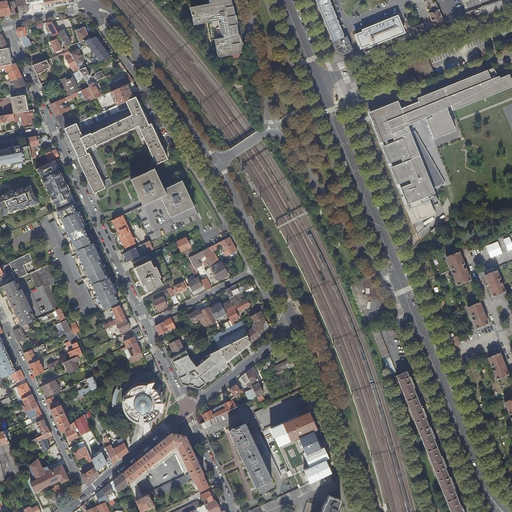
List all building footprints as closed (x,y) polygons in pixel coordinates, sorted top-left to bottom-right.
[(16,0),(19,13),(28,11),(24,0),(22,0),(20,0),(19,0),(16,0)] [(32,0),(35,10),(45,8),(42,0),(32,0)] [(233,4),(231,0),(217,0),(218,2),(191,7),(192,16),(193,15),(195,24),(198,23),(198,24),(207,22),(211,40),(215,39),(217,47),(218,47),(220,56),(224,55),(224,56),(243,52),(241,44),(240,44),(239,43),(241,42),(237,24),(236,20),(235,15),(233,6),(232,6),(231,4),(233,4)] [(345,42),(346,42),(346,41),(345,41),(328,0),(316,0),(336,52),(344,55),(349,53),(345,42)] [(429,14),(437,32),(445,29),(433,0),(424,0),(425,1),(427,1),(432,13),(429,14)] [(508,0),(506,0),(466,13),(469,21),(511,6),(511,5),(510,1),(508,0)] [(0,16),(2,16),(11,14),(8,3),(7,1),(0,2),(0,16)] [(402,22),(400,23),(397,16),(363,30),(364,32),(356,35),(361,48),(369,45),(369,47),(404,33),(401,26),(403,26),(402,22)] [(59,34),(52,21),(45,22),(47,26),(46,26),(46,27),(48,32),(50,31),(53,36),(59,34)] [(19,37),(24,47),(31,45),(28,38),(27,38),(23,40),(22,37),(26,36),(25,26),(18,27),(16,31),(19,37)] [(424,26),(414,30),(417,38),(427,35),(424,26)] [(84,40),(89,39),(87,33),(85,34),(83,28),(75,30),(79,42),(84,40)] [(66,47),(71,45),(63,30),(58,32),(61,37),(60,37),(66,47)] [(89,39),(84,40),(98,61),(110,56),(96,36),(89,39)] [(54,52),(61,49),(59,45),(60,45),(60,43),(58,43),(57,38),(50,41),(54,52)] [(7,48),(2,49),(0,49),(0,66),(15,63),(12,58),(10,59),(7,48)] [(80,70),(84,68),(81,62),(83,61),(78,50),(69,53),(79,70),(80,70)] [(79,70),(69,53),(68,51),(64,53),(63,53),(73,72),(71,73),(72,73),(79,70)] [(51,60),(52,63),(54,63),(53,61),(59,58),(58,55),(50,58),(51,60)] [(38,58),(30,61),(35,71),(37,74),(45,71),(44,70),(53,65),(52,63),(51,60),(50,58),(40,62),(38,58)] [(423,61),(406,68),(412,83),(434,74),(430,65),(425,67),(423,61)] [(19,71),(15,63),(0,66),(0,69),(2,70),(2,69),(5,68),(5,72),(9,71),(11,80),(22,78),(19,71)] [(124,68),(121,63),(115,65),(118,71),(124,68)] [(89,74),(85,67),(84,68),(80,70),(84,77),(85,79),(88,77),(90,77),(91,76),(91,75),(90,74),(89,74)] [(494,67),(488,70),(492,79),(498,76),(494,67)] [(84,77),(80,70),(79,70),(72,73),(70,74),(72,78),(67,80),(65,76),(60,79),(64,86),(65,86),(66,88),(65,88),(67,93),(70,92),(71,95),(77,92),(79,91),(75,81),(84,77)] [(95,75),(85,80),(88,84),(93,82),(105,77),(102,71),(95,74),(95,75)] [(418,101),(419,103),(402,110),(386,117),(385,116),(374,121),(374,120),(372,121),(370,121),(408,212),(411,211),(415,221),(432,214),(425,196),(423,191),(433,187),(444,183),(415,133),(411,135),(407,125),(424,116),(433,139),(452,131),(451,131),(455,129),(448,113),(447,113),(445,106),(450,104),(452,110),(511,85),(511,81),(509,74),(500,78),(499,76),(498,76),(492,79),(490,79),(486,71),(418,98),(419,101),(418,101)] [(134,81),(131,78),(129,78),(128,76),(112,84),(115,89),(132,82),(134,81)] [(25,85),(22,78),(11,80),(10,80),(10,84),(11,84),(11,86),(13,85),(12,83),(14,84),(15,88),(17,88),(17,90),(12,91),(13,96),(25,94),(29,93),(27,88),(22,89),(21,87),(26,86),(25,85)] [(93,82),(88,84),(89,87),(95,97),(95,98),(100,96),(98,92),(95,86),(93,82)] [(128,92),(131,91),(136,88),(132,82),(115,89),(112,91),(118,105),(135,98),(132,93),(129,95),(128,92)] [(90,100),(95,97),(89,87),(81,91),(84,98),(89,96),(90,100)] [(79,95),(77,92),(71,95),(50,104),(53,109),(56,116),(65,112),(71,109),(70,106),(64,109),(61,103),(79,95)] [(25,94),(13,96),(11,97),(14,113),(27,111),(25,94)] [(155,131),(151,123),(148,125),(136,97),(135,98),(118,105),(102,112),(90,117),(65,128),(77,156),(78,158),(78,159),(78,160),(94,193),(97,192),(105,188),(102,182),(103,181),(102,178),(101,178),(94,163),(94,162),(93,159),(92,159),(89,153),(87,154),(86,152),(85,149),(96,144),(96,145),(138,125),(156,164),(168,159),(164,151),(165,150),(164,150),(155,132),(156,132),(155,131)] [(386,117),(402,110),(399,102),(369,113),(372,121),(374,120),(374,121),(385,116),(386,117)] [(32,110),(27,111),(14,113),(15,120),(16,124),(19,123),(19,121),(18,114),(21,114),(23,125),(32,123),(31,115),(33,115),(32,110)] [(60,123),(62,129),(65,128),(90,117),(88,114),(79,118),(79,117),(73,119),(73,118),(70,120),(70,121),(66,122),(63,115),(66,113),(65,112),(56,116),(60,123)] [(15,120),(14,113),(4,115),(6,122),(5,122),(6,126),(8,125),(7,121),(15,120)] [(36,136),(28,138),(29,143),(32,159),(36,157),(36,156),(38,155),(37,151),(35,152),(35,149),(34,145),(38,144),(36,136)] [(22,144),(21,145),(25,165),(33,164),(32,159),(29,143),(22,144)] [(21,145),(11,147),(15,169),(24,167),(24,166),(25,165),(21,145)] [(11,147),(1,149),(5,169),(12,168),(13,169),(15,169),(11,147)] [(55,149),(48,152),(45,153),(48,159),(38,164),(40,168),(54,161),(52,159),(58,156),(58,155),(55,149)] [(54,161),(40,168),(38,169),(42,178),(44,183),(45,185),(47,184),(48,187),(51,194),(52,196),(51,197),(54,204),(55,203),(58,210),(72,203),(74,202),(73,199),(71,199),(70,196),(71,196),(68,189),(66,190),(65,188),(66,185),(65,183),(62,184),(61,181),(62,180),(61,176),(58,171),(56,166),(54,161)] [(170,217),(188,209),(194,206),(184,185),(182,180),(164,188),(155,168),(131,179),(143,205),(161,197),(166,207),(170,217)] [(106,188),(112,185),(109,178),(103,181),(106,188)] [(36,202),(34,197),(30,187),(27,189),(26,187),(17,191),(16,192),(16,193),(15,193),(14,192),(13,192),(12,193),(10,195),(9,193),(7,195),(6,194),(0,196),(0,206),(1,210),(3,213),(8,211),(10,210),(10,212),(15,209),(16,210),(26,206),(27,206),(32,204),(36,202)] [(425,196),(435,193),(433,187),(423,191),(425,196)] [(439,202),(435,194),(431,196),(434,204),(439,202)] [(76,212),(72,203),(58,210),(52,213),(55,220),(50,223),(61,248),(67,245),(70,252),(65,255),(76,280),(82,277),(84,283),(79,285),(90,310),(96,307),(97,309),(94,310),(95,313),(118,302),(114,293),(117,292),(109,277),(107,278),(99,260),(101,259),(93,243),(91,244),(83,227),(84,226),(82,221),(80,216),(78,211),(76,212)] [(133,238),(123,215),(112,220),(125,248),(136,243),(134,239),(135,239),(134,237),(133,238)] [(182,251),(192,246),(194,245),(191,239),(187,241),(186,237),(177,241),(181,251),(182,251)] [(233,244),(229,237),(213,245),(211,246),(213,251),(215,250),(220,247),(220,249),(222,253),(224,252),(226,256),(237,250),(233,244)] [(147,251),(147,252),(154,249),(150,243),(149,240),(145,242),(148,250),(147,251)] [(186,259),(189,257),(196,254),(192,246),(182,251),(186,259)] [(213,251),(211,246),(207,248),(202,251),(204,255),(211,267),(220,263),(213,251)] [(124,253),(127,261),(139,256),(135,247),(124,253)] [(170,285),(171,287),(174,286),(184,281),(176,264),(173,258),(169,251),(163,247),(149,254),(152,260),(135,268),(147,293),(169,283),(170,285)] [(204,255),(202,251),(196,254),(189,257),(193,264),(195,269),(202,265),(198,259),(204,255)] [(16,280),(17,279),(28,274),(24,265),(33,261),(29,253),(12,261),(9,263),(14,272),(12,273),(16,280)] [(453,274),(458,286),(471,281),(471,280),(466,269),(464,270),(462,265),(464,265),(459,253),(446,258),(451,270),(453,269),(455,273),(453,274)] [(221,262),(220,263),(211,267),(218,280),(228,275),(221,262)] [(204,285),(200,279),(195,269),(193,264),(190,265),(197,278),(194,280),(193,278),(191,279),(192,280),(188,282),(189,286),(187,287),(188,287),(190,292),(202,286),(204,285)] [(43,286),(55,311),(56,310),(61,308),(50,285),(57,282),(49,265),(37,270),(30,273),(37,288),(43,286)] [(497,271),(485,276),(493,297),(505,292),(502,284),(500,284),(498,280),(500,279),(497,271)] [(206,291),(211,288),(206,278),(202,280),(201,278),(200,279),(204,285),(206,291)] [(12,325),(14,330),(28,324),(36,320),(17,279),(16,280),(0,287),(0,302),(1,304),(3,305),(2,307),(4,308),(8,307),(9,309),(6,311),(5,313),(5,314),(8,315),(7,317),(8,319),(9,321),(11,322),(10,324),(11,326),(12,325)] [(172,290),(174,294),(188,287),(187,287),(184,281),(174,286),(175,288),(172,290)] [(229,308),(233,306),(233,305),(237,303),(234,296),(240,293),(238,289),(238,288),(231,292),(229,288),(225,290),(229,298),(230,300),(225,303),(220,293),(216,295),(225,310),(229,308)] [(158,310),(167,306),(162,296),(153,301),(158,310)] [(206,308),(200,312),(207,325),(216,320),(213,314),(205,300),(202,302),(204,304),(206,308)] [(250,305),(247,301),(242,303),(241,302),(234,305),(233,306),(229,308),(225,310),(226,312),(227,315),(228,316),(231,322),(239,318),(234,308),(237,307),(239,311),(250,305)] [(476,329),(488,324),(479,304),(468,308),(471,316),(473,316),(475,320),(473,321),(476,329)] [(106,329),(116,324),(126,319),(120,305),(112,309),(116,319),(104,325),(106,329)] [(261,311),(265,309),(263,305),(251,311),(253,315),(261,311)] [(217,322),(228,316),(227,315),(226,315),(223,309),(222,309),(220,306),(213,310),(215,313),(213,314),(216,320),(217,322)] [(62,322),(66,319),(61,308),(56,310),(62,322)] [(199,309),(188,315),(192,323),(199,319),(203,327),(207,325),(200,312),(199,309)] [(268,324),(261,311),(253,315),(250,316),(251,317),(254,322),(253,322),(252,327),(253,328),(247,332),(248,335),(250,344),(266,331),(268,324)] [(172,321),(171,318),(170,318),(167,320),(155,326),(159,334),(159,335),(165,332),(166,333),(167,334),(171,332),(172,330),(171,329),(170,326),(174,324),(172,321)] [(72,330),(69,325),(66,319),(62,322),(61,322),(64,328),(60,330),(58,331),(60,336),(66,333),(72,330)] [(131,329),(126,319),(116,324),(121,333),(131,329)] [(243,320),(235,324),(233,326),(229,328),(222,331),(213,336),(216,342),(245,327),(243,320)] [(80,331),(76,322),(69,325),(72,330),(74,334),(77,332),(80,331)] [(16,337),(19,342),(21,341),(26,338),(23,331),(30,328),(28,324),(14,330),(13,331),(16,337)] [(396,374),(378,327),(371,330),(390,376),(396,374)] [(66,333),(71,345),(72,345),(77,342),(74,334),(72,330),(66,333)] [(227,363),(250,344),(248,335),(220,349),(221,352),(227,363)] [(137,342),(138,341),(137,339),(136,340),(134,336),(124,341),(125,344),(122,346),(123,348),(124,348),(137,342)] [(167,340),(174,356),(185,350),(182,346),(183,345),(182,341),(181,342),(179,339),(176,340),(174,337),(167,340)] [(83,354),(83,353),(77,342),(72,345),(74,349),(69,352),(72,359),(78,356),(83,354)] [(137,342),(124,348),(125,350),(128,348),(132,358),(129,359),(131,363),(144,357),(137,342)] [(27,359),(28,362),(36,358),(34,354),(46,348),(43,344),(24,353),(27,359)] [(1,348),(0,348),(0,377),(0,378),(1,378),(2,378),(7,375),(16,371),(4,346),(1,348)] [(185,350),(174,356),(180,367),(192,361),(189,355),(187,356),(185,350)] [(227,363),(221,352),(217,354),(219,357),(211,362),(208,363),(213,373),(224,367),(224,366),(228,364),(227,363)] [(508,375),(500,354),(488,359),(492,367),(494,366),(496,370),(493,371),(497,380),(508,375)] [(64,362),(70,373),(79,369),(76,362),(79,360),(78,356),(72,359),(64,362)] [(32,371),(35,376),(44,372),(39,360),(29,365),(32,371)] [(48,365),(49,369),(60,364),(58,360),(48,365)] [(281,372),(295,366),(293,361),(279,367),(281,372)] [(252,386),(258,383),(257,380),(259,380),(253,367),(246,373),(250,381),(250,382),(252,386)] [(177,373),(180,379),(187,375),(183,368),(176,371),(177,373)] [(17,382),(25,379),(23,376),(20,369),(16,371),(7,375),(10,381),(15,379),(17,382)] [(248,402),(257,398),(252,386),(250,382),(250,381),(246,373),(240,378),(245,384),(246,383),(249,390),(245,392),(249,400),(248,400),(248,402)] [(461,511),(461,510),(462,510),(453,487),(452,488),(451,485),(453,483),(451,478),(449,478),(446,470),(448,469),(445,462),(443,463),(441,460),(442,460),(433,437),(432,437),(430,435),(433,433),(431,428),(430,429),(426,421),(428,420),(425,413),(423,414),(421,411),(423,411),(413,388),(412,389),(411,386),(414,384),(411,377),(409,378),(408,376),(407,373),(398,377),(414,418),(451,511),(461,511)] [(99,388),(93,376),(91,377),(87,379),(91,387),(78,393),(79,397),(88,392),(99,388)] [(42,386),(48,398),(61,391),(55,380),(42,386)] [(22,399),(32,394),(30,390),(30,389),(26,382),(16,387),(22,399)] [(151,389),(155,382),(152,383),(150,384),(149,384),(148,385),(146,385),(144,385),(141,385),(138,385),(135,386),(133,388),(130,390),(128,392),(126,395),(125,398),(125,400),(124,404),(125,407),(125,409),(126,412),(128,415),(130,417),(131,418),(133,419),(136,421),(139,422),(139,423),(140,424),(144,428),(144,421),(145,422),(146,422),(148,422),(149,421),(151,430),(152,430),(151,427),(153,420),(155,423),(157,417),(158,418),(159,413),(156,411),(156,410),(157,410),(158,410),(158,409),(159,409),(159,407),(159,406),(159,405),(158,405),(159,404),(158,404),(162,404),(163,398),(161,398),(163,392),(159,394),(161,386),(162,385),(161,384),(156,390),(155,389),(154,388),(153,388),(151,389)] [(260,404),(264,402),(265,402),(262,395),(263,394),(258,383),(252,386),(257,398),(260,404)] [(232,393),(229,396),(231,400),(232,399),(239,393),(241,391),(236,384),(229,390),(232,393)] [(89,394),(88,392),(79,397),(76,398),(74,399),(75,402),(82,399),(81,398),(89,394)] [(241,395),(239,393),(232,399),(234,401),(241,395)] [(262,431),(305,411),(297,393),(254,413),(262,431)] [(27,404),(35,400),(34,398),(32,394),(22,399),(25,405),(27,404)] [(48,405),(51,410),(61,405),(59,401),(55,403),(54,400),(58,398),(56,395),(46,400),(48,405)] [(0,408),(7,405),(12,403),(9,397),(0,401),(0,408)] [(29,410),(38,406),(37,404),(35,400),(27,404),(25,405),(26,408),(21,410),(22,414),(29,410)] [(202,415),(206,421),(209,420),(236,407),(231,400),(220,406),(202,415)] [(56,421),(62,433),(71,425),(61,405),(51,410),(56,421)] [(34,423),(44,419),(42,415),(41,413),(39,410),(38,406),(29,410),(32,417),(31,418),(33,424),(34,423)] [(96,439),(84,415),(75,422),(81,435),(86,433),(90,441),(96,439)] [(36,437),(49,431),(46,423),(44,419),(34,423),(38,433),(35,435),(36,437)] [(319,447),(324,444),(313,419),(307,422),(318,447),(319,447)] [(81,435),(75,422),(71,425),(73,429),(65,432),(70,442),(81,436),(81,435)] [(0,484),(4,481),(0,464),(0,444),(3,443),(15,475),(20,472),(11,449),(9,442),(8,440),(6,437),(5,435),(0,424),(0,423),(0,484)] [(255,487),(272,480),(245,423),(234,428),(234,427),(231,429),(231,430),(229,431),(255,487)] [(299,456),(309,451),(311,450),(300,425),(288,431),(299,456)] [(45,452),(50,448),(45,438),(51,435),(51,434),(49,431),(36,437),(28,441),(29,443),(33,441),(34,443),(38,441),(44,453),(45,452)] [(292,459),(279,431),(273,434),(286,462),(292,459)] [(141,511),(153,506),(151,500),(193,479),(203,475),(204,474),(186,436),(171,433),(143,456),(141,458),(123,472),(128,484),(130,488),(131,490),(141,511)] [(119,460),(129,452),(125,443),(124,443),(124,442),(123,443),(123,444),(120,446),(115,434),(108,437),(109,439),(119,460)] [(114,464),(119,460),(109,439),(105,441),(108,447),(105,448),(113,465),(114,464)] [(86,461),(91,459),(86,447),(74,452),(77,460),(84,457),(86,461)] [(323,456),(319,447),(318,447),(311,450),(309,451),(313,461),(323,456)] [(95,467),(97,471),(107,463),(102,452),(92,459),(95,467)] [(334,468),(329,458),(319,463),(323,473),(334,468)] [(31,463),(29,465),(31,468),(32,470),(37,480),(35,481),(30,483),(35,492),(34,493),(36,497),(37,496),(40,495),(38,490),(59,480),(61,483),(68,479),(61,465),(44,473),(43,471),(41,468),(37,459),(33,462),(31,463)] [(94,480),(99,476),(97,471),(95,467),(92,469),(91,466),(81,473),(85,483),(89,484),(94,480)] [(128,484),(123,472),(119,475),(113,480),(116,488),(118,492),(128,484)] [(199,492),(209,487),(203,475),(193,479),(199,492)] [(324,484),(321,477),(319,478),(314,481),(294,490),(285,494),(265,503),(268,510),(298,496),(324,484)] [(116,488),(113,480),(108,484),(112,491),(116,488)] [(112,491),(108,484),(102,489),(108,501),(111,499),(113,499),(111,494),(112,492),(112,491)] [(100,505),(97,506),(99,511),(109,511),(105,502),(108,501),(102,489),(99,491),(95,494),(100,505)] [(205,504),(213,500),(209,491),(200,495),(202,500),(206,498),(207,500),(203,502),(205,504)] [(337,508),(340,500),(336,498),(337,497),(335,496),(335,498),(328,495),(326,502),(325,502),(321,511),(338,511),(339,509),(337,508)] [(220,511),(214,500),(213,500),(205,504),(209,511),(220,511)] [(173,511),(188,511),(193,510),(200,506),(197,501),(173,511)] [(310,511),(314,504),(307,502),(303,511),(310,511)]
